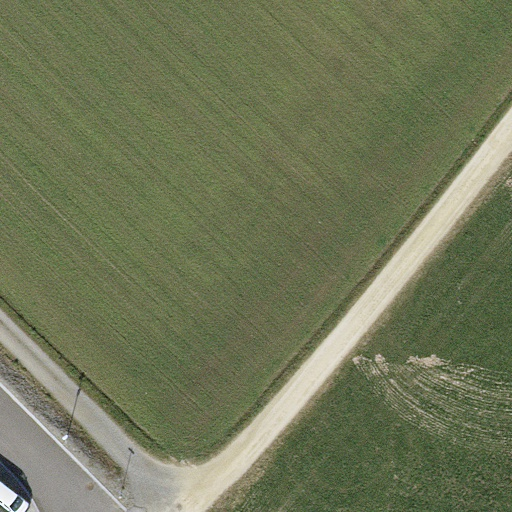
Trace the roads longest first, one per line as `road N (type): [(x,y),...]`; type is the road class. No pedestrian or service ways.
road 1 (track): [(0,324),(187,511),(245,456),(511,134)]
road 2 (unclassified): [(0,411),(103,511)]
